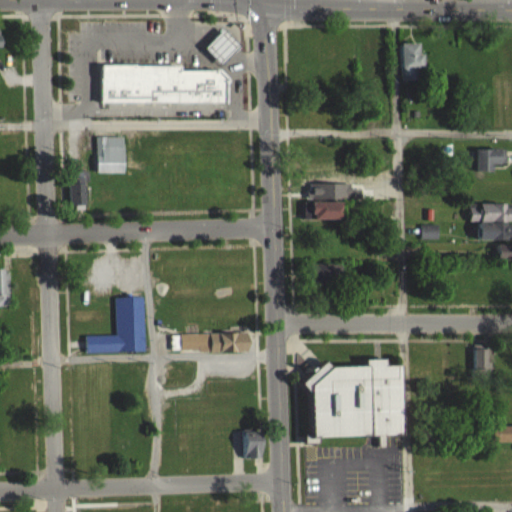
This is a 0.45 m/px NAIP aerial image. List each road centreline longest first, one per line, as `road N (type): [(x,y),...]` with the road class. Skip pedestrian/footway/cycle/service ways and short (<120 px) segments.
road 1 (tertiary): [(248,0),(264,25),(281,511)]
road 2 (residential): [(34,0),(56,511)]
road 3 (residential): [(0,489),(279,477)]
road 4 (residential): [(0,231),(270,223)]
road 5 (residential): [(274,321),(511,314)]
road 6 (residential): [(333,0),(511,6)]
